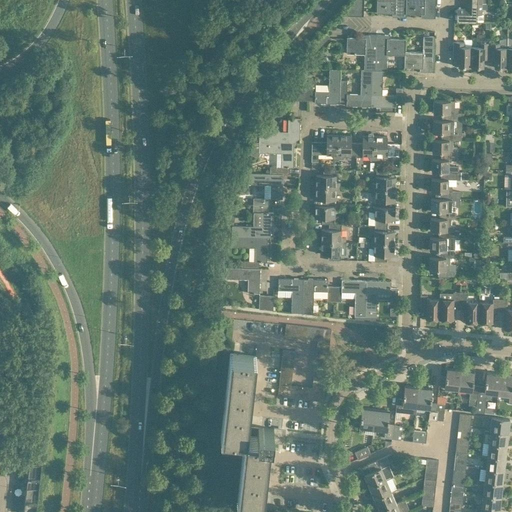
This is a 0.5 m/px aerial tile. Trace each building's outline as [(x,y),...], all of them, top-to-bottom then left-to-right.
[(354,0),(341,15),(363,16),(363,0),(354,0)] [(406,17),(406,13),(406,0),(376,0),(376,12),(392,13),(392,16),(406,17)] [(406,0),(406,13),(421,14),(421,17),(435,17),(435,0),(406,0)] [(482,3),(465,3),(465,8),(457,8),(457,21),(477,21),(477,14),(481,14),(482,3)] [(364,70),(372,70),(376,70),(376,34),(362,34),(362,37),(347,37),(346,53),(365,54),(364,70)] [(376,34),(376,70),(383,70),(386,70),(387,54),(389,54),(405,55),(405,51),(406,38),(405,38),(390,38),(390,35),(376,34)] [(423,51),(405,51),(405,55),(404,67),(420,68),(420,71),(434,71),(435,36),(423,35),(423,51)] [(489,42),(489,58),(495,58),(494,67),(507,67),(508,37),(500,40),(500,42),(489,42)] [(453,54),(453,56),(459,57),(459,58),(458,66),(471,66),(471,46),(464,46),(464,41),(463,41),(453,41),(453,54)] [(471,46),(471,66),(483,67),(483,58),(483,57),(489,58),(489,42),(479,42),(478,46),(471,46)] [(340,103),(340,101),(340,80),(341,69),(329,69),(329,85),(316,84),(316,79),(308,79),(308,85),(308,100),(315,100),(315,102),(340,103)] [(346,105),(371,106),(372,70),(364,70),(361,69),(360,93),(347,93),(347,80),(340,80),(340,101),(346,101),(346,105)] [(372,70),(371,106),(396,106),(396,102),(403,102),(403,87),(396,87),(396,94),(382,94),(383,70),(376,70),(372,70)] [(294,100),(308,100),(308,85),(294,85),(294,100)] [(446,113),(446,120),(455,120),(462,120),(462,112),(458,112),(458,107),(454,107),(454,100),(434,100),(433,112),(446,113)] [(259,130),(259,141),(300,142),(300,118),(288,117),(288,131),(259,130)] [(445,132),(445,139),(453,139),(461,140),(461,132),(457,132),(458,127),(455,127),(455,120),(446,120),(433,119),(433,132),(445,132)] [(338,159),(339,134),(327,134),(326,141),(312,141),(311,161),(318,161),(318,154),(333,154),(333,159),(338,159)] [(351,135),(339,134),(338,159),(344,159),(344,155),(356,155),(357,142),(351,142),(351,135)] [(362,142),(357,142),(356,155),(362,155),(369,155),(369,159),(374,160),(375,135),(363,135),(362,142)] [(387,136),(375,135),(374,160),(379,160),(380,155),(399,156),(399,143),(387,143),(387,136)] [(445,152),(445,159),(449,159),(456,159),(457,146),(453,146),(453,139),(445,139),(432,139),(432,151),(445,152)] [(253,141),(248,153),(249,153),(255,156),(257,156),(259,155),(259,152),(282,153),(281,166),(270,166),(270,173),(283,173),(289,174),(290,167),(293,167),(294,142),(259,141),(254,141),(253,141)] [(444,171),(444,178),(456,179),(460,179),(461,171),(458,171),(458,166),(448,166),(449,159),(445,159),(432,158),(432,171),(444,171)] [(316,174),(316,187),(340,187),(340,182),(336,182),(336,169),(323,169),(323,174),(316,174)] [(371,183),(371,188),(395,189),(396,176),(388,176),(389,170),(376,170),(376,183),(371,183)] [(253,197),(253,204),(268,205),(268,198),(282,198),(283,173),(270,173),(242,172),(242,183),(264,184),(264,197),(253,197)] [(444,191),(443,198),(452,198),(460,198),(460,191),(452,191),(452,185),(456,186),(456,179),(444,178),(431,178),(431,190),(444,191)] [(322,199),(322,205),(335,205),(336,192),(339,192),(340,187),(316,187),(315,199),(322,199)] [(375,193),(375,206),(388,206),(388,201),(395,201),(395,189),(371,188),(371,193),(375,193)] [(443,210),(443,217),(451,218),(455,218),(455,205),(451,205),(452,198),(443,198),(431,198),(431,210),(443,210)] [(232,224),(232,235),(268,237),(273,237),(273,212),(268,212),(268,205),(253,204),(253,211),(254,211),(253,225),(232,224)] [(322,223),(329,223),(334,223),(335,210),(339,211),(339,205),(335,205),(322,205),(315,205),(315,217),(322,217),(322,223)] [(375,211),(375,224),(387,225),(387,219),(395,219),(395,207),(388,206),(375,206),(371,206),(371,211),(375,211)] [(442,237),(455,237),(459,238),(459,230),(455,230),(455,225),(451,225),(451,218),(443,217),(430,217),(430,230),(442,230),(442,237)] [(321,229),(321,241),(345,242),(345,237),(341,236),(341,223),(334,223),(329,223),(329,229),(321,229)] [(370,237),(370,242),(394,243),(394,230),(387,230),(387,225),(375,224),(375,230),(374,230),(374,237),(370,237)] [(244,260),(244,267),(259,268),(259,261),(267,261),(268,237),(232,235),(231,246),(255,247),(255,260),(244,260)] [(442,250),(442,257),(450,257),(454,257),(455,237),(442,237),(430,237),(429,249),(442,250)] [(321,241),(321,253),(328,254),(328,259),(340,260),(341,254),(345,254),(345,247),(345,242),(321,241)] [(394,243),(370,242),(370,247),(374,247),(374,260),(386,261),(386,255),(394,255),(394,243)] [(450,257),(442,257),(429,256),(429,269),(441,269),(441,276),(456,276),(456,264),(450,264),(450,257)] [(511,259),(510,260),(510,272),(500,272),(500,278),(511,278),(511,259)] [(259,268),(244,267),(226,267),(226,278),(248,279),(247,292),(259,293),(260,268),(259,268)] [(291,312),(302,312),(303,278),(278,277),(278,289),(292,290),(291,312)] [(327,301),(334,301),(335,286),(328,286),(328,279),(303,278),(302,312),(313,312),(314,290),(327,291),(327,301)] [(335,286),(334,301),(341,301),(341,298),(355,298),(354,315),(354,319),(365,320),(366,280),(342,279),(341,286),(335,286)] [(366,280),(365,320),(376,322),(376,316),(377,292),(390,293),(390,302),(397,303),(398,288),(391,287),(391,280),(366,280)] [(454,308),(459,308),(460,291),(453,291),(453,299),(440,299),(439,319),(453,319),(454,308)] [(465,321),(479,322),(479,302),(466,301),(466,291),(460,291),(459,308),(465,308),(465,321)] [(426,318),(439,319),(440,299),(427,298),(427,295),(420,294),(420,307),(426,307),(426,318)] [(493,311),(499,311),(499,298),(493,298),(492,302),(479,302),(479,322),(493,322),(493,311)] [(504,328),(511,328),(511,308),(505,308),(505,299),(499,298),(499,311),(505,311),(504,328)] [(314,327),(312,339),(318,339),(318,338),(321,339),(323,328),(314,327)] [(318,339),(317,346),(329,347),(330,333),(331,328),(323,328),(321,339),(318,338),(318,339)] [(223,413),(221,436),(244,438),(238,492),(237,502),(259,504),(263,504),(264,494),(269,451),(270,440),(279,441),(279,436),(282,436),(283,429),(248,426),(249,415),(256,356),(239,354),(234,353),(230,353),(223,413)] [(444,387),(458,388),(460,369),(446,367),(444,387)] [(469,398),(477,399),(479,385),(473,384),(475,370),(460,369),(458,388),(470,390),(469,398)] [(477,399),(476,411),(484,412),(486,400),(486,398),(490,399),(491,392),(498,393),(500,373),(497,373),(497,370),(487,369),(486,372),(485,386),(479,385),(477,399)] [(511,374),(500,373),(498,393),(509,394),(508,402),(511,402),(511,374)] [(278,395),(286,396),(288,384),(291,384),(292,378),(280,377),(278,395)] [(312,386),(316,387),(315,400),(318,400),(323,400),(323,399),(324,388),(325,380),(313,379),(312,386)] [(288,384),(286,396),(295,397),(297,385),(291,385),(291,384),(288,384)] [(404,385),(403,398),(397,398),(395,411),(415,413),(418,386),(404,385)] [(307,386),(306,399),(315,400),(316,387),(312,386),(312,387),(307,386)] [(418,386),(416,408),(425,409),(425,412),(426,412),(425,414),(429,415),(429,410),(436,410),(437,402),(431,402),(432,388),(418,386)] [(435,419),(443,420),(445,403),(437,402),(436,410),(435,419)] [(359,426),(373,428),(376,408),(362,406),(359,426)] [(384,437),(392,438),(394,424),(388,423),(390,409),(376,408),(373,428),(385,429),(384,437)] [(492,417),(490,430),(508,432),(509,419),(492,417)] [(402,425),(394,424),(392,438),(401,439),(402,425)] [(414,429),(412,440),(426,442),(427,430),(414,429)] [(484,430),(483,442),(489,442),(489,443),(507,444),(508,432),(490,430),(484,430)] [(489,443),(488,455),(505,457),(507,444),(489,443)] [(367,446),(354,451),(357,458),(370,453),(367,446)] [(481,454),(480,460),(484,460),(483,468),(486,468),(504,470),(505,457),(488,455),(481,454)] [(365,474),(370,486),(386,479),(393,476),(388,464),(392,462),(389,455),(368,464),(371,472),(365,474)] [(29,471),(27,487),(27,488),(39,489),(42,465),(24,462),(24,463),(26,471),(29,471)] [(486,468),(485,481),(502,483),(504,470),(486,468)] [(370,486),(375,498),(391,491),(386,479),(370,486)] [(485,481),(483,494),(501,496),(502,483),(485,481)] [(27,488),(27,487),(22,487),(23,495),(26,495),(24,511),(19,510),(19,511),(23,511),(36,511),(39,489),(27,488)] [(375,498),(380,510),(396,503),(391,491),(375,498)] [(483,494),(482,507),(500,509),(501,496),(483,494)] [(380,510),(380,511),(408,511),(410,511),(405,499),(396,503),(380,510)]
